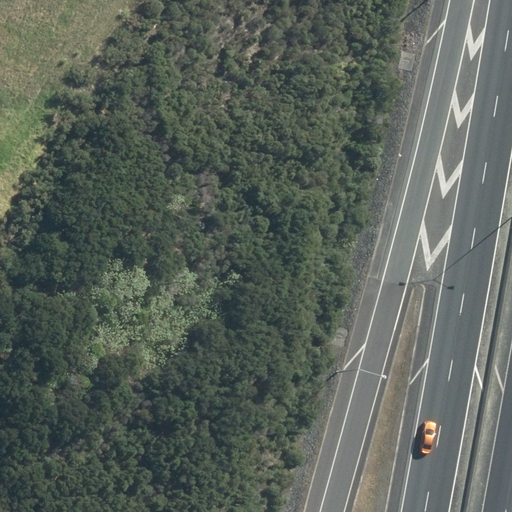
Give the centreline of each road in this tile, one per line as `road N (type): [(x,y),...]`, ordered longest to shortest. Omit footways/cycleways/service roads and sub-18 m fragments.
road 1 (motorway): [(333,511),(460,0)]
road 2 (motorway): [(424,511),(511,0)]
